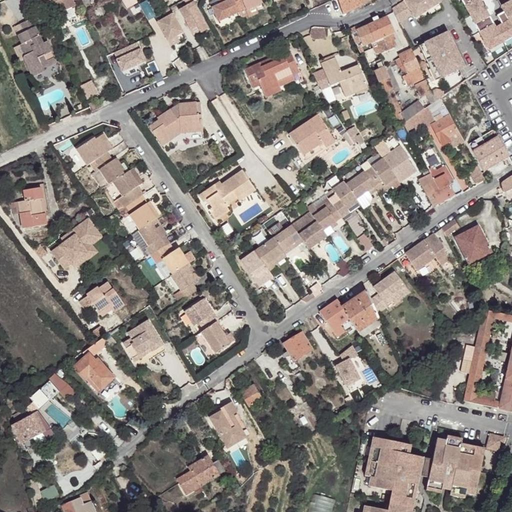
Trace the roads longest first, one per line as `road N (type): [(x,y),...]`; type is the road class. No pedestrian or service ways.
road 1 (residential): [(266,339),(511,168)]
road 2 (residential): [(120,104),(266,339)]
road 3 (residential): [(390,0),(342,23),(312,19),(210,64)]
road 4 (residential): [(117,456),(266,339)]
road 5 (residential): [(210,64),(252,145),(290,177)]
road 6 (residential): [(195,71),(269,190)]
road 7 (unknown): [(511,431),(378,409)]
road 8 (residential): [(120,104),(0,159)]
